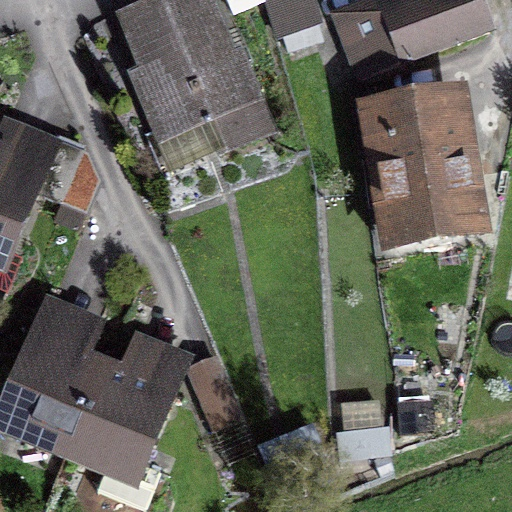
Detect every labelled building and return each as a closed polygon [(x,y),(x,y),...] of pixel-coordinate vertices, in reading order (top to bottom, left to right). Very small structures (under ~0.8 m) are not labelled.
[(219,157),(272,134),(215,0),(141,0),(109,14),(164,144),(206,126),(219,157)] [(267,0),(276,41),(322,31),(314,0),(267,0)] [(355,80),(491,32),(479,0),(370,0),(332,14),(355,80)] [(380,264),(493,247),(471,102),(358,119),(380,264)] [(39,183),(0,166),(0,271),(2,273),(39,183)] [(99,371),(38,345),(3,428),(65,456),(99,371)] [(172,401),(99,371),(65,456),(108,474),(100,495),(141,511),(148,511),(165,472),(146,465),(172,401)] [(229,374),(199,387),(220,435),(250,422),(229,374)]
